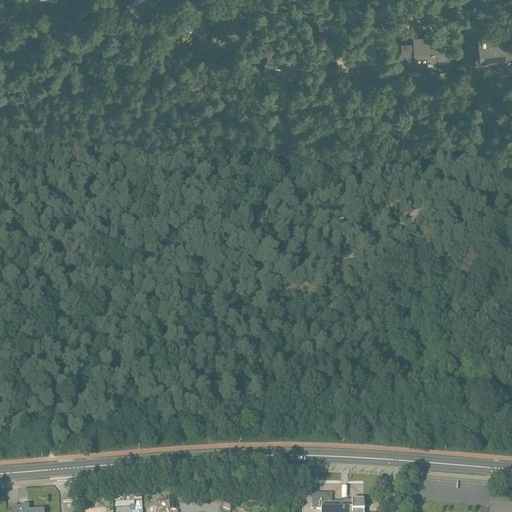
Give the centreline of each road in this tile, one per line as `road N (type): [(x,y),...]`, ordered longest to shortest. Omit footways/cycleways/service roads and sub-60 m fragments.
road 1 (tertiary): [(511,469),(322,454),(68,467)]
road 2 (track): [(511,117),(463,134),(376,126),(108,51)]
road 3 (residential): [(298,0),(356,15),(463,0)]
